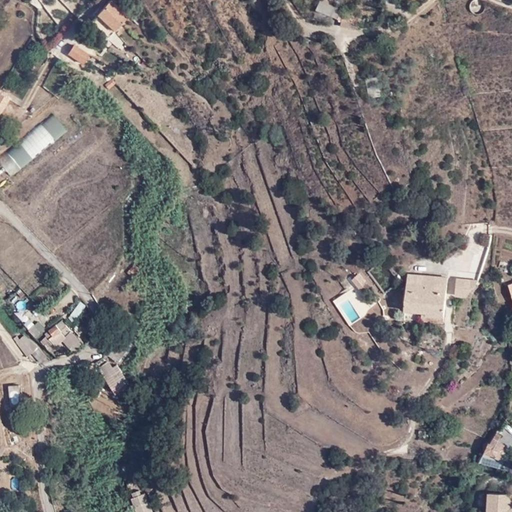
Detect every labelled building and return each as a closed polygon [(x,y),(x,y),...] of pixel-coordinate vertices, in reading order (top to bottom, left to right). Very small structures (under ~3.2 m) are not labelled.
[(110,0),(109,0),(96,14),(114,30),(127,15),(110,0)] [(337,18),(341,10),(342,9),(320,0),(317,10),(337,18)] [(342,25),(358,28),(360,20),(342,16),(343,11),(341,10),(337,18),(341,20),(342,25)] [(74,44),(68,53),(83,63),(89,54),(74,44)] [(169,212),(164,218),(170,223),(174,217),(169,212)] [(511,248),(504,246),(500,261),(511,264),(511,248)] [(499,267),(511,271),(511,264),(500,261),(499,267)] [(421,312),(421,321),(444,322),(447,278),(408,274),(405,310),(421,312)] [(366,281),(358,289),(363,294),(371,287),(366,281)] [(67,335),(70,332),(61,321),(45,334),(57,347),(64,342),(69,337),(67,335)] [(77,339),(70,332),(67,335),(69,337),(64,342),(69,346),(77,339)] [(130,344),(118,336),(116,337),(110,333),(100,346),(105,349),(103,352),(107,356),(108,355),(118,361),(130,344)] [(25,335),(17,343),(28,358),(32,353),(41,362),(47,356),(30,339),(25,335)] [(115,371),(109,362),(101,367),(117,392),(127,386),(124,381),(127,379),(120,368),(115,371)] [(20,384),(9,385),(11,406),(22,405),(20,384)] [(506,449),(501,447),(500,450),(489,443),(485,453),(502,460),(506,449)] [(505,494),(488,495),(488,511),(511,511),(511,508),(509,509),(509,500),(505,494)]
